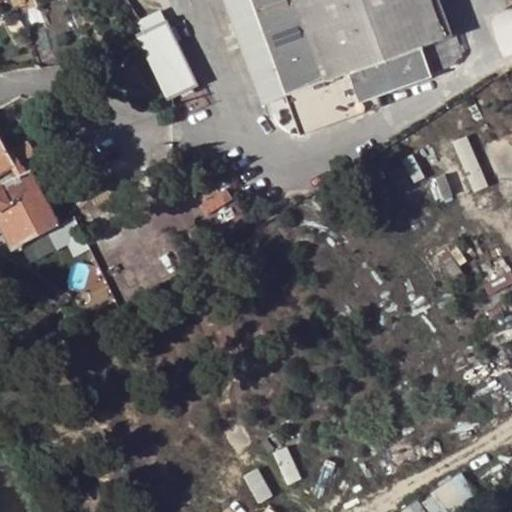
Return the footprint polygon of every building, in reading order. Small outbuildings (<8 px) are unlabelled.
[(224,0),(263,105),(286,97),(301,136),(367,112),(363,102),(380,96),(431,77),(420,48),(447,38),(432,0),(224,0)] [(443,0),(432,0),(447,38),(456,35),(443,0)] [(151,28),(146,18),(136,24),(140,33),(137,35),(170,100),(199,86),(166,21),(151,28)] [(380,96),(363,102),(367,112),(368,113),(384,107),(380,96)] [(17,164),(16,163),(35,152),(29,141),(9,152),(0,135),(0,173),(12,167),(17,164)] [(61,224),(32,169),(26,172),(17,177),(0,185),(0,210),(5,207),(24,243),(61,224)] [(128,249),(100,263),(117,296),(144,283),(128,249)] [(426,495),(434,511),(451,511),(477,498),(464,474),(426,495)] [(430,511),(426,501),(401,511),(430,511)]
